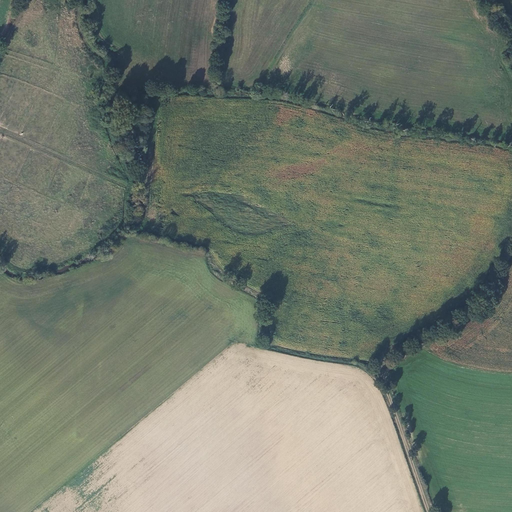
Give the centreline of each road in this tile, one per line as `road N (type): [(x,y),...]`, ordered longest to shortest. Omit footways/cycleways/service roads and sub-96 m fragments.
road 1 (track): [(428,511),(384,376),(477,307),(511,253)]
road 2 (track): [(0,131),(113,180)]
